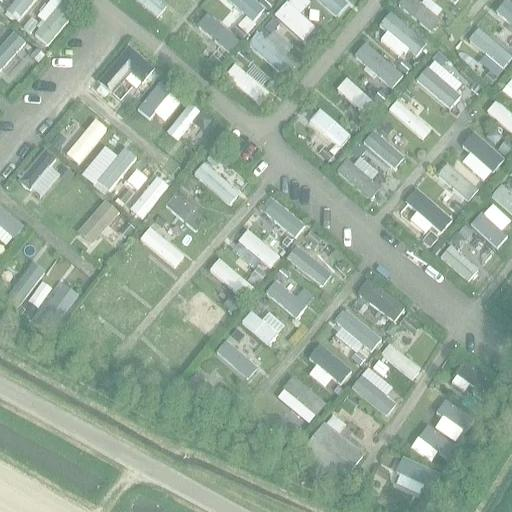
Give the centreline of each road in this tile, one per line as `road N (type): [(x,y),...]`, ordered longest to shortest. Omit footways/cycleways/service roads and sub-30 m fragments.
road 1 (track): [(361,475),(458,326),(511,262)]
road 2 (unclassified): [(221,511),(0,391)]
road 3 (track): [(278,172),(114,361)]
road 4 (track): [(243,415),(375,255)]
road 5 (track): [(457,124),(359,242)]
road 6 (track): [(165,163),(58,76)]
